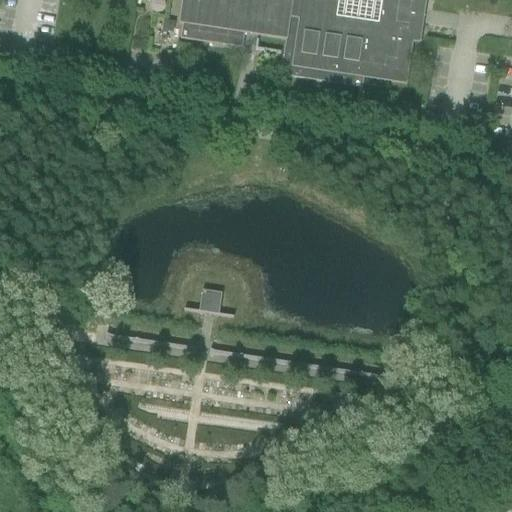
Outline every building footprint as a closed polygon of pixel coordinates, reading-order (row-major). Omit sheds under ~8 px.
[(181,0),(178,26),(182,26),(179,40),(213,45),(215,31),(229,33),(233,5),(261,9),(256,38),(285,42),(279,77),(361,90),(363,80),(405,87),(412,44),(419,45),(422,25),(414,24),(416,10),(424,11),(425,0),(181,0)] [(127,82),(167,89),(173,58),(133,50),(127,82)] [(183,313),(232,320),(232,319),(218,316),(221,295),(201,292),(198,313),(183,311),(183,313)] [(196,359),(196,354),(101,340),(100,345),(196,359)] [(354,377),(212,357),(211,362),(353,382),(354,377)]
